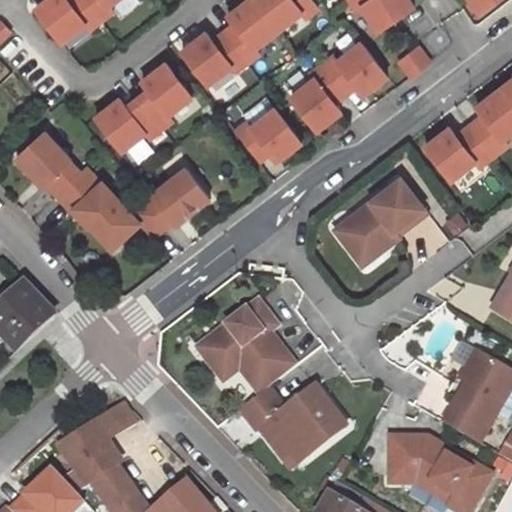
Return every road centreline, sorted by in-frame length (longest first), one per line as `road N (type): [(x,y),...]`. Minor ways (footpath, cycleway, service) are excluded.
road 1 (residential): [(482,53),(256,227)]
road 2 (residential): [(10,0),(69,80),(95,87),(206,0)]
road 3 (unclassified): [(261,511),(117,355)]
road 4 (residential): [(256,227),(107,345)]
road 5 (unclassified): [(107,345),(0,227)]
road 6 (unclassified): [(0,462),(117,355)]
road 7 (residential): [(349,329),(462,243)]
road 8 (residential): [(256,227),(349,329)]
